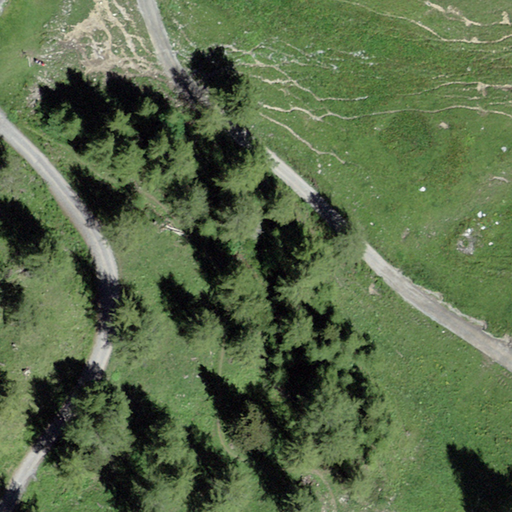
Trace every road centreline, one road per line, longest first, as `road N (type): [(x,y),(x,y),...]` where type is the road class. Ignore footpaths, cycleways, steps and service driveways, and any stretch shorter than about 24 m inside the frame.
road 1 (track): [(511,363),(411,297),(203,114),(175,86),(139,0)]
road 2 (track): [(3,511),(91,373),(109,292),(105,257),(89,230),(0,119)]
